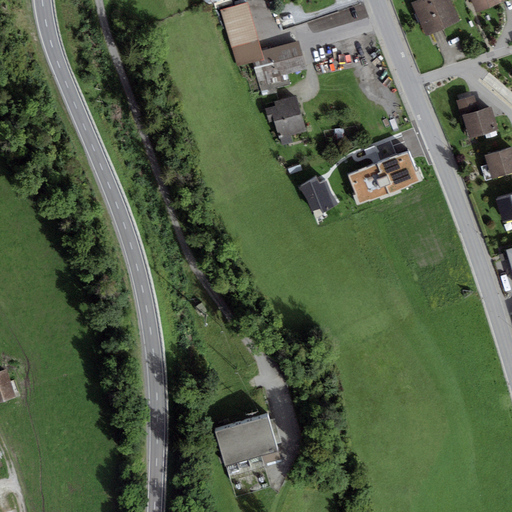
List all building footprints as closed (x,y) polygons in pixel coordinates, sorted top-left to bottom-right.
[(450,0),(415,0),(427,33),(458,21),(450,0)] [(469,0),(474,10),(499,0),(469,0)] [(246,4),(223,11),(239,66),(262,59),(246,4)] [(298,41),(261,50),(267,73),(304,64),(298,41)] [(292,97),(269,103),(280,138),(302,131),(292,97)] [(487,107),(460,115),(467,137),(494,129),(487,107)] [(511,150),(511,147),(485,155),(491,177),(511,171),(511,150)] [(511,194),(496,197),(501,220),(511,217),(511,194)] [(511,247),(503,250),(511,279),(511,247)] [(0,400),(10,397),(1,371),(0,371),(0,400)] [(262,415),(217,431),(227,462),(273,447),(262,415)]
